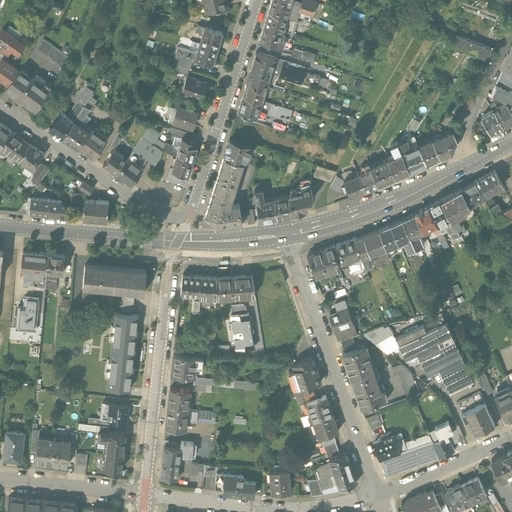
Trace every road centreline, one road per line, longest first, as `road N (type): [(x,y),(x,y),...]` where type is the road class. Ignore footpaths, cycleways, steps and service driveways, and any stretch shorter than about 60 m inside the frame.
road 1 (residential): [(0,107),(147,210),(182,219),(256,0)]
road 2 (secondary): [(0,226),(190,242),(286,233)]
road 3 (residential): [(286,233),(377,497)]
road 4 (residential): [(144,495),(306,508),(377,497)]
road 5 (residential): [(144,495),(167,272)]
road 6 (secondary): [(286,233),(342,220),(469,164)]
road 7 (residential): [(377,497),(511,437)]
road 8 (residential): [(0,480),(144,495)]
